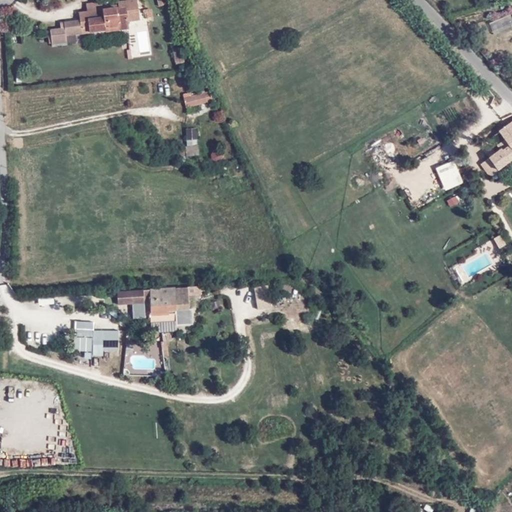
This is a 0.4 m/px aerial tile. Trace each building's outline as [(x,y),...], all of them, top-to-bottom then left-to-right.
[(63,30),(53,31),(55,44),(66,43),(65,34),(84,31),(85,39),(91,39),(91,34),(129,30),(128,22),(140,20),(137,0),(118,0),(119,8),(104,10),(103,1),(86,3),(87,11),(79,12),(81,21),(63,24),(63,30)] [(182,51),(174,53),(178,69),(187,67),(182,51)] [(210,92),(184,97),(186,105),(211,100),(210,92)] [(511,162),(511,116),(494,131),(506,146),(483,165),(493,177),(511,162)] [(185,129),(187,156),(198,155),(196,128),(185,129)] [(454,162),(439,167),(441,176),(457,171),(454,162)] [(447,188),(458,186),(457,179),(446,182),(447,188)] [(450,208),(460,204),(456,196),(446,201),(450,208)] [(189,287),(117,291),(118,306),(151,304),(152,323),(177,322),(177,325),(194,325),(193,309),(190,309),(189,287)] [(271,292),(256,294),(260,308),(274,306),(271,292)] [(53,297),(38,299),(39,306),(54,304),(53,297)] [(96,320),(74,319),(74,337),(93,337),(92,344),(104,344),(104,349),(120,349),(120,330),(95,330),(96,320)] [(171,332),(162,333),(163,342),(172,341),(171,332)]
